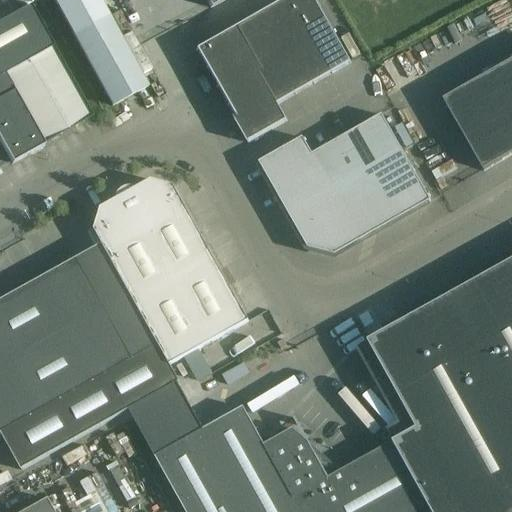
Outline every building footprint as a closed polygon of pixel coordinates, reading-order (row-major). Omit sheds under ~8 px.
[(147,88),(109,17),(98,0),(56,0),(54,2),(112,107),(147,88)] [(316,0),(283,0),(234,28),(195,50),(248,144),(287,121),(278,105),(352,63),(316,0)] [(205,0),(210,9),(225,0),(205,0)] [(30,7),(0,23),(0,143),(12,165),(44,147),(43,146),(92,118),(30,7)] [(511,61),(442,102),(482,172),(511,154),(511,61)] [(335,256),(431,202),(382,116),(313,156),(303,139),(259,164),(308,249),(335,256)] [(95,232),(103,245),(170,366),(171,366),(249,322),(174,187),(152,181),(135,191),(134,190),(132,191),(131,190),(129,191),(128,190),(122,194),(122,195),(120,197),(121,198),(118,199),(119,200),(101,209),(95,232)] [(170,366),(103,245),(0,302),(0,435),(2,434),(22,471),(180,383),(171,366),(170,366)] [(417,430),(329,479),(321,465),(326,459),(299,435),(286,434),(265,446),(244,408),(155,458),(185,511),(511,511),(511,262),(368,342),(417,430)] [(98,463),(81,470),(98,511),(100,511),(116,506),(98,463)] [(55,511),(49,500),(27,511),(55,511)]
